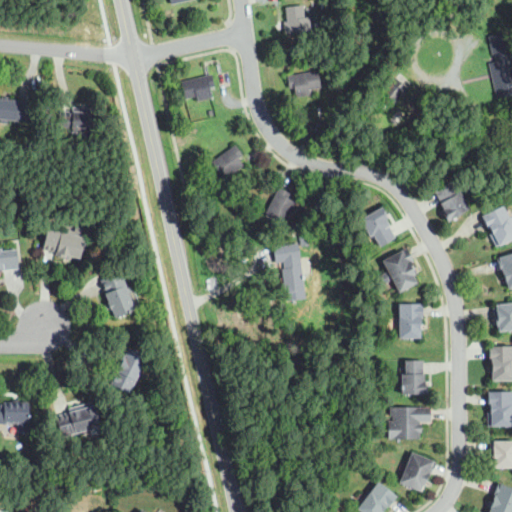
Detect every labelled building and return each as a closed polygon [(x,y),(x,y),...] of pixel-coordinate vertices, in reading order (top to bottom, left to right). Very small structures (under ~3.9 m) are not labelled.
[(458,14),(445,14),(445,4),(458,4),(458,14)] [(286,34),(284,22),(288,21),(286,7),(304,5),(305,18),(310,17),(312,31),(286,34)] [(511,22),(497,21),(499,7),(511,9),(511,22)] [(491,56),(510,54),(507,32),(489,34),(491,56)] [(511,95),(511,60),(494,60),(494,95),(511,95)] [(297,97),(295,87),(290,88),(287,76),(318,70),(321,88),(310,90),(311,95),(297,97)] [(198,101),(197,96),(185,99),(181,82),(212,74),(215,87),(210,88),(213,98),(198,101)] [(395,103),(391,99),(383,92),(381,91),(383,89),(380,87),(391,74),(394,76),(408,89),(395,103)] [(368,118),(365,116),(361,113),(377,93),(384,99),(368,118)] [(29,122),(18,121),(0,119),(0,97),(18,100),(17,102),(31,104),(29,122)] [(92,134),(85,133),(59,130),(61,111),(72,112),(72,109),(95,111),(92,134)] [(225,179),(212,162),(236,145),(243,155),(239,158),(244,165),(225,179)] [(449,221),(443,211),(446,210),(434,190),(450,181),(457,193),(460,191),(470,208),(449,221)] [(285,223),(266,214),(279,188),(291,194),(288,198),(296,202),(285,223)] [(511,239),(497,247),(490,234),(493,232),(490,227),(489,228),(482,215),(504,205),(511,221),(511,239)] [(380,247),(373,235),(371,237),(360,219),(383,206),(387,214),(385,215),(387,219),(386,220),(396,238),(380,247)] [(65,259),(55,256),(55,253),(42,249),(48,229),(85,239),(79,258),(66,254),(65,259)] [(301,245),(299,236),(307,235),(308,244),(301,245)] [(284,302),(282,285),(281,282),(284,282),(281,268),(284,267),(283,262),(275,263),(273,247),(298,243),(306,299),(284,302)] [(0,270),(0,248),(2,248),(2,251),(17,249),(19,269),(0,270)] [(399,292),(383,260),(407,248),(413,261),(411,262),(415,268),(413,269),(416,275),(414,276),(418,283),(399,292)] [(511,288),(509,289),(504,272),(501,273),(497,259),(511,254),(511,288)] [(115,318),(113,312),(112,310),(110,310),(107,303),(108,302),(104,293),(107,292),(101,280),(121,272),(127,285),(136,309),(115,318)] [(420,338),(399,338),(400,325),(396,325),(397,317),(399,318),(400,303),(423,304),(423,317),(421,317),(420,338)] [(511,329),(498,331),(497,319),(495,319),(493,305),(511,303),(511,329)] [(511,380),(492,380),(492,362),(489,361),(489,346),(511,346),(511,380)] [(129,393),(111,384),(113,381),(111,379),(114,373),(116,374),(117,372),(115,370),(127,347),(147,357),(129,393)] [(428,394),(402,393),(402,374),(406,374),(406,360),(424,361),(424,384),(428,384),(428,394)] [(511,426),(488,426),(488,412),(491,412),(491,406),(489,406),(489,392),(511,392),(511,426)] [(0,423),(0,404),(2,404),(2,402),(28,402),(28,421),(6,422),(6,423),(0,423)] [(61,438),(61,437),(55,415),(67,412),(66,410),(93,402),(100,426),(61,438)] [(389,439),(389,420),(393,420),(393,416),(391,416),(391,407),(430,406),(431,421),(420,421),(420,424),(422,423),(422,432),(420,432),(420,438),(389,439)] [(511,467),(493,467),(493,455),(491,455),(491,441),(511,441),(511,467)] [(421,491),(400,482),(413,452),(436,462),(431,475),(429,475),(424,486),(423,486),(421,491)] [(381,511),(362,511),(358,509),(366,499),(364,497),(368,491),(370,493),(379,482),(397,496),(387,509),(385,507),(381,511)] [(511,511),(489,511),(496,496),(493,495),(498,483),(511,488),(511,511)] [(184,494),(179,492),(183,486),(187,489),(184,494)]
